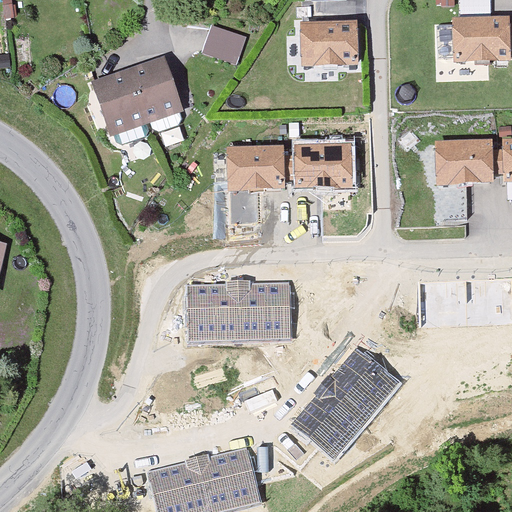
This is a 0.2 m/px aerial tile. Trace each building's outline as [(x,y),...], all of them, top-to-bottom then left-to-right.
[(493,0),(462,0),(463,13),(494,13),(493,0)] [(508,19),(446,22),(448,65),(510,62),(508,19)] [(354,23),(297,25),(299,68),(356,65),(354,23)] [(245,38),(210,25),(200,53),(235,66),(245,38)] [(164,67),(95,91),(115,144),(184,116),(164,67)] [(488,141),(426,145),(428,189),(490,186),(488,141)] [(511,141),(496,142),(498,186),(511,185),(511,141)] [(351,143),(290,146),(292,190),(354,187),(351,143)] [(284,146),(219,149),(221,192),(286,189),(284,146)] [(0,290),(10,248),(0,246),(0,290)] [(511,280),(419,283),(421,327),(511,325),(511,280)] [(289,283),(186,286),(188,343),(291,340),(289,283)] [(400,384),(356,347),(291,424),(335,461),(400,384)] [(247,448),(149,472),(158,511),(220,511),(260,502),(247,448)]
